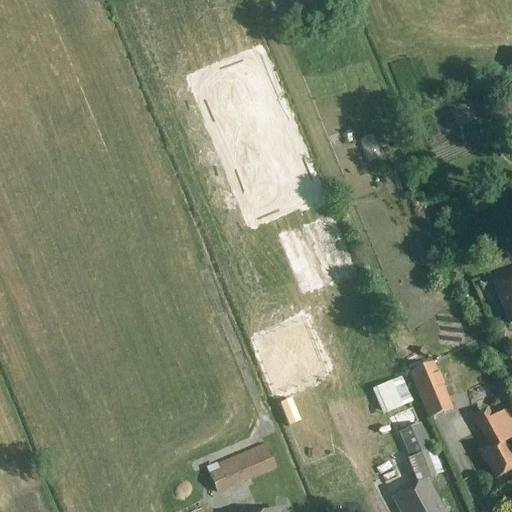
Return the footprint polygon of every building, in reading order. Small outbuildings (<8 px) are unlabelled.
[(509,325),(511,323),(511,275),(492,283),(509,325)] [(445,398),(441,389),(431,365),(408,374),(428,422),(451,412),(445,398)] [(369,392),(380,417),(410,404),(398,379),(369,392)] [(487,448),(478,453),(487,469),(489,469),(495,481),(511,471),(511,461),(503,446),(505,445),(492,422),(477,430),(487,448)] [(429,452),(418,426),(397,435),(408,462),(406,463),(416,486),(440,475),(431,452),(429,452)] [(264,446),(206,470),(216,494),(274,470),(264,446)] [(442,511),(426,481),(392,500),(398,511),(442,511)]
